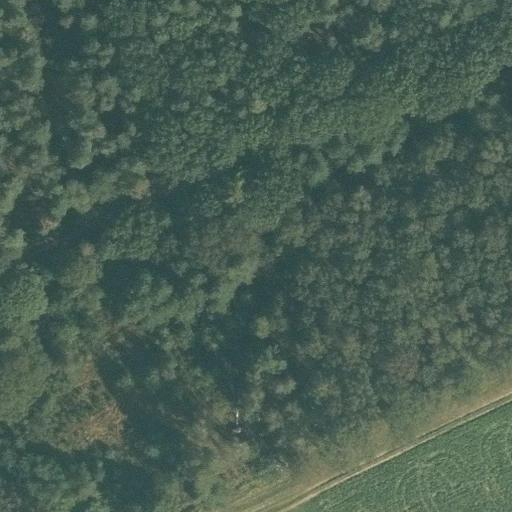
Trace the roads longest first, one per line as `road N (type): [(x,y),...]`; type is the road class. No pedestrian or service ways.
road 1 (track): [(180,186),(511,51)]
road 2 (track): [(196,511),(511,367)]
road 3 (track): [(0,334),(150,241),(180,186)]
road 4 (track): [(180,186),(88,0)]
road 5 (track): [(0,263),(180,186)]
